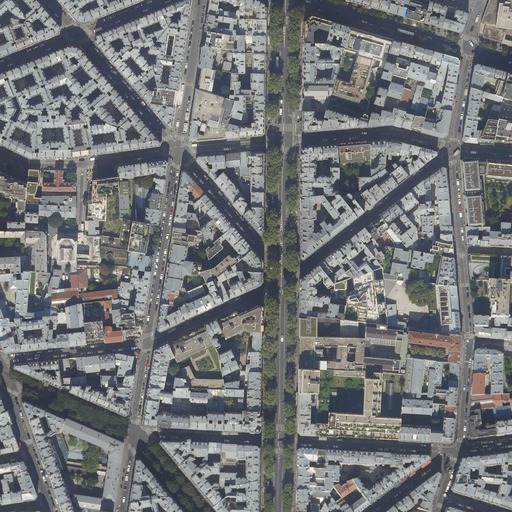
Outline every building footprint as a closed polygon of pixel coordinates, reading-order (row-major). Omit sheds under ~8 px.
[(4,0),(0,4),(0,15),(1,16),(9,9),(11,12),(18,5),(13,0),(23,0),(24,0),(4,0)] [(24,0),(31,9),(26,14),(18,5),(11,12),(13,15),(12,16),(11,18),(19,20),(22,18),(25,19),(25,18),(27,20),(43,6),(38,0),(24,0)] [(57,0),(63,6),(68,12),(82,0),(57,0)] [(80,9),(86,4),(85,0),(82,0),(68,12),(76,21),(79,22),(85,24),(87,23),(93,20),(89,10),(83,13),(80,9)] [(85,0),(86,4),(95,0),(96,0),(99,6),(89,10),(93,20),(100,17),(108,14),(102,0),(85,0)] [(102,0),(108,14),(116,11),(125,8),(121,0),(102,0)] [(173,4),(176,12),(178,11),(178,12),(179,12),(180,12),(181,12),(181,16),(178,15),(175,18),(180,19),(179,19),(178,19),(178,20),(177,20),(177,21),(178,21),(177,23),(172,22),(168,27),(187,30),(188,25),(190,10),(192,0),(191,0),(183,0),(180,1),(173,4)] [(209,0),(208,9),(207,15),(228,18),(230,0),(209,0)] [(244,15),(245,0),(230,0),(228,18),(237,19),(239,19),(239,15),(244,15)] [(257,0),(255,0),(245,0),(244,15),(243,19),(248,19),(250,10),(253,11),(255,14),(255,20),(266,20),(266,12),(267,7),(263,2),(257,0)] [(390,3),(391,0),(371,0),(369,7),(378,9),(387,12),(390,3)] [(391,0),(396,1),(396,2),(395,2),(395,4),(390,3),(387,12),(391,13),(399,15),(405,17),(408,8),(403,7),(404,5),(404,4),(403,3),(409,5),(410,0),(391,0)] [(425,0),(410,0),(409,5),(416,7),(415,8),(414,9),(414,10),(408,8),(405,17),(414,20),(423,22),(429,1),(425,0)] [(504,44),(505,39),(507,27),(499,26),(501,5),(505,6),(506,3),(511,4),(511,1),(506,1),(506,0),(489,0),(488,4),(481,23),(486,24),(485,29),(482,38),(493,41),(504,44)] [(499,26),(507,27),(511,27),(511,0),(506,0),(506,1),(511,1),(511,4),(506,3),(505,6),(501,5),(499,26)] [(444,16),(445,15),(447,6),(438,4),(429,1),(423,22),(432,25),(441,27),(444,16)] [(167,7),(160,9),(168,27),(172,22),(170,17),(171,16),(171,18),(173,17),(172,16),(173,16),(173,15),(173,14),(174,15),(177,14),(176,12),(173,4),(167,7)] [(48,11),(43,6),(27,20),(25,22),(32,23),(37,18),(38,19),(39,19),(43,24),(52,16),(48,11)] [(452,8),(447,6),(445,15),(452,17),(452,20),(449,19),(449,18),(444,16),(441,27),(450,30),(459,33),(462,31),(463,29),(465,25),(456,22),(453,21),(453,19),(456,9),(452,8)] [(134,20),(138,30),(141,37),(144,46),(145,47),(149,45),(150,49),(153,45),(154,44),(152,37),(156,36),(158,39),(168,27),(160,9),(153,12),(140,18),(134,20)] [(456,9),(453,19),(455,19),(455,17),(456,18),(456,19),(457,19),(456,22),(465,25),(466,20),(468,15),(466,12),(460,10),(456,9)] [(237,19),(228,18),(207,15),(206,23),(205,31),(207,32),(235,36),(237,19)] [(52,16),(43,24),(46,27),(42,28),(44,33),(43,34),(45,40),(52,37),(59,34),(61,26),(57,22),(52,16)] [(326,43),(332,22),(320,18),(312,16),(304,22),(304,31),(303,43),(326,43)] [(16,41),(17,43),(15,44),(17,51),(26,47),(34,44),(31,37),(30,35),(25,23),(22,24),(20,23),(19,20),(11,18),(10,21),(11,23),(7,25),(14,41),(16,41)] [(243,19),(239,19),(239,36),(266,36),(266,29),(266,22),(266,20),(255,20),(252,19),(252,32),(247,31),(248,19),(243,19)] [(128,22),(122,25),(130,44),(131,47),(134,48),(140,49),(141,47),(144,46),(141,37),(135,39),(132,32),(138,30),(134,20),(128,22)] [(25,22),(25,23),(30,35),(32,34),(33,37),(31,37),(34,44),(40,42),(45,40),(43,34),(44,33),(42,28),(36,31),(36,30),(35,30),(34,30),(32,23),(25,22)] [(344,49),(350,27),(340,24),(332,22),(326,43),(344,49)] [(0,23),(0,34),(4,32),(8,42),(0,45),(0,54),(1,57),(9,54),(17,51),(15,44),(14,41),(7,25),(2,27),(0,23)] [(130,44),(122,25),(116,27),(106,31),(97,35),(95,43),(100,48),(107,57),(113,63),(128,50),(131,47),(130,44)] [(153,45),(150,49),(148,51),(149,54),(156,55),(156,59),(182,63),(183,57),(186,41),(187,30),(168,27),(158,39),(156,41),(162,42),(162,44),(161,44),(160,46),(153,45)] [(360,30),(350,27),(344,49),(343,51),(357,55),(349,83),(364,87),(372,60),(380,62),(379,67),(384,69),(386,61),(389,53),(393,39),(388,38),(374,34),(360,30)] [(235,40),(235,36),(207,32),(206,39),(205,46),(221,48),(220,51),(228,52),(233,53),(234,49),(235,40)] [(239,36),(235,36),(235,40),(237,40),(237,44),(236,44),(236,46),(237,46),(237,49),(234,49),(233,53),(245,54),(245,43),(252,43),(252,52),(250,52),(250,51),(247,51),(247,54),(266,54),(266,46),(266,36),(239,36)] [(397,41),(393,39),(389,53),(393,54),(392,58),(395,59),(393,63),(386,61),(384,69),(381,79),(390,81),(392,75),(396,63),(402,42),(397,41)] [(408,44),(402,42),(396,63),(398,64),(407,67),(409,67),(411,60),(415,46),(408,44)] [(344,49),(326,43),(303,43),(303,53),(303,63),(335,63),(335,60),(337,60),(338,60),(339,59),(339,51),(343,51),(344,49)] [(79,48),(70,45),(69,46),(62,49),(70,68),(66,84),(69,88),(78,81),(72,74),(81,66),(87,73),(95,66),(90,60),(81,49),(79,48)] [(220,51),(221,48),(205,46),(202,46),(200,60),(199,68),(202,68),(211,70),(213,60),(215,60),(217,59),(217,57),(216,55),(216,53),(217,51),(220,51)] [(424,48),(415,46),(411,60),(429,65),(433,51),(424,48)] [(139,52),(140,49),(134,48),(130,52),(128,50),(113,63),(117,68),(127,80),(133,86),(153,69),(152,64),(150,65),(148,63),(148,62),(139,52)] [(55,52),(48,55),(52,65),(62,62),(65,71),(64,73),(56,76),(60,86),(66,84),(70,68),(62,49),(55,52)] [(422,89),(433,92),(443,54),(437,52),(433,51),(429,65),(429,67),(432,68),(433,64),(438,65),(437,67),(437,69),(434,68),(434,69),(437,70),(436,74),(428,72),(425,82),(423,87),(422,89)] [(233,58),(233,53),(228,52),(227,59),(226,61),(224,61),(222,71),(232,73),(232,69),(233,58)] [(232,73),(238,73),(240,73),(249,74),(251,74),(265,74),(266,64),(266,54),(247,54),(245,54),(233,53),(233,58),(235,58),(235,62),(234,62),(234,65),(235,65),(235,69),(232,69),(232,73)] [(460,61),(458,58),(450,56),(443,54),(433,92),(428,106),(434,107),(437,108),(452,110),(454,96),(457,76),(460,61)] [(40,57),(33,60),(53,110),(54,110),(56,110),(56,108),(60,107),(62,100),(63,93),(54,97),(51,90),(60,86),(56,76),(47,80),(43,69),(52,65),(48,55),(40,57)] [(169,89),(175,90),(178,91),(179,86),(181,73),(182,63),(156,59),(155,63),(151,63),(152,64),(153,69),(155,75),(158,88),(165,89),(165,86),(169,87),(169,89)] [(26,63),(19,66),(23,77),(33,73),(37,84),(27,88),(31,98),(41,94),(44,101),(34,105),(36,109),(42,110),(43,110),(43,108),(46,107),(47,110),(48,110),(53,110),(33,60),(26,63)] [(428,72),(429,67),(429,65),(411,60),(409,67),(407,77),(425,82),(428,72)] [(335,63),(303,63),(303,75),(303,82),(305,82),(334,83),(340,63),(335,63)] [(397,67),(398,64),(396,63),(392,75),(406,79),(407,77),(409,67),(407,67),(406,70),(397,67)] [(474,66),(473,72),(489,77),(491,68),(484,66),(477,64),(474,66)] [(12,69),(4,72),(14,96),(16,96),(21,109),(36,109),(34,105),(31,106),(28,99),(31,98),(27,88),(18,91),(14,81),(23,77),(19,66),(12,69)] [(95,66),(87,73),(91,78),(83,86),(78,81),(69,88),(74,94),(68,99),(63,93),(62,100),(67,107),(79,96),(78,94),(80,92),(82,94),(103,75),(99,70),(95,66)] [(216,71),(211,70),(202,68),(200,78),(198,89),(212,94),(216,71)] [(499,70),(491,68),(489,77),(493,78),(494,76),(496,77),(496,78),(497,78),(498,78),(499,78),(499,77),(502,78),(501,81),(506,82),(508,72),(499,70)] [(145,83),(155,75),(153,69),(133,86),(139,94),(148,104),(149,103),(150,100),(152,93),(145,83)] [(0,73),(0,86),(4,85),(8,95),(0,98),(0,103),(1,105),(4,104),(6,108),(16,109),(12,97),(14,97),(14,96),(4,72),(0,73)] [(489,77),(473,72),(472,79),(471,87),(480,90),(483,80),(498,85),(495,95),(502,97),(506,82),(501,81),(493,78),(489,77)] [(511,73),(508,72),(506,82),(502,97),(501,104),(502,104),(511,105),(511,73)] [(238,81),(238,73),(232,73),(230,89),(234,89),(234,95),(251,96),(251,92),(255,92),(255,96),(265,96),(265,80),(265,74),(251,74),(250,89),(240,89),(240,81),(238,81)] [(90,107),(93,105),(94,107),(115,89),(109,82),(103,75),(82,94),(84,95),(81,98),(79,96),(67,107),(66,108),(71,110),(78,104),(83,110),(79,113),(85,115),(92,109),(90,107)] [(334,83),(305,82),(305,85),(305,87),(304,87),(304,94),(304,95),(305,96),(305,98),(303,98),(302,105),(302,111),(315,111),(315,110),(310,109),(310,99),(322,99),(322,112),(326,112),(327,109),(328,103),(329,99),(334,83)] [(390,82),(389,87),(386,95),(400,99),(403,88),(404,86),(390,82)] [(422,89),(423,87),(417,85),(411,109),(414,110),(413,113),(415,114),(422,91),(422,89)] [(176,101),(178,91),(175,90),(175,93),(156,90),(157,88),(155,87),(153,100),(150,100),(149,103),(148,104),(159,117),(169,128),(172,127),(174,118),(176,101)] [(382,110),(386,95),(389,87),(387,87),(386,89),(379,87),(374,104),(381,106),(380,111),(377,110),(376,113),(372,112),(367,127),(372,127),(377,126),(382,110)] [(480,90),(471,87),(470,93),(469,100),(484,102),(487,103),(487,101),(480,99),(481,95),(500,101),(498,105),(499,105),(501,106),(502,104),(501,104),(502,97),(495,95),(480,90)] [(403,88),(400,99),(399,105),(398,106),(397,109),(393,125),(401,127),(411,130),(415,116),(406,113),(406,112),(405,111),(411,90),(403,88)] [(120,95),(115,89),(94,107),(96,109),(93,111),(91,109),(85,115),(90,117),(96,112),(102,119),(104,120),(110,114),(103,106),(110,100),(118,108),(126,101),(120,95)] [(212,94),(198,89),(196,89),(193,107),(191,120),(200,122),(201,123),(200,126),(199,132),(196,141),(209,140),(223,139),(235,101),(229,99),(212,94)] [(428,107),(428,106),(433,92),(422,89),(422,91),(415,114),(415,116),(411,130),(416,131),(420,132),(425,117),(420,115),(423,107),(428,108),(428,107)] [(251,101),(251,96),(234,95),(230,95),(229,99),(235,101),(223,139),(232,138),(239,138),(238,132),(240,126),(233,124),(233,122),(232,120),(233,118),(241,120),(243,112),(248,112),(249,112),(249,108),(246,108),(246,101),(251,101)] [(255,96),(251,96),(251,101),(253,101),(253,104),(252,104),(252,108),(249,108),(249,112),(253,112),(265,112),(265,104),(265,96),(255,96)] [(484,102),(469,100),(467,107),(466,115),(481,117),(482,113),(477,112),(478,107),(483,108),(483,106),(484,102)] [(126,101),(118,108),(125,116),(118,123),(110,114),(104,120),(107,121),(106,123),(119,128),(136,113),(130,107),(126,101)] [(498,109),(499,105),(498,105),(495,105),(495,108),(492,108),(492,104),(487,103),(486,107),(483,106),(483,108),(482,113),(481,117),(481,119),(482,119),(482,118),(484,118),(484,119),(483,119),(483,120),(484,120),(483,121),(480,120),(480,121),(479,131),(476,143),(485,144),(493,144),(494,139),(498,125),(497,125),(501,109),(498,109)] [(511,105),(502,104),(501,106),(501,109),(497,125),(498,125),(494,139),(503,141),(511,142),(511,105)] [(315,111),(302,111),(302,119),(302,129),(305,132),(312,131),(328,130),(343,129),(357,128),(362,113),(359,113),(336,106),(335,109),(336,111),(341,112),(341,113),(327,109),(326,112),(322,112),(320,112),(320,116),(316,116),(316,117),(315,117),(314,117),(314,115),(317,115),(317,112),(315,111)] [(362,113),(357,128),(362,127),(367,127),(372,112),(373,108),(366,107),(365,109),(361,108),(359,113),(362,113)] [(16,109),(6,108),(4,113),(0,111),(0,118),(7,122),(2,132),(0,131),(0,143),(1,145),(13,121),(11,120),(16,109)] [(79,113),(80,118),(72,119),(71,110),(66,108),(67,114),(72,158),(82,156),(90,155),(86,128),(84,128),(84,125),(86,124),(85,115),(79,113)] [(385,111),(382,110),(377,126),(385,125),(393,125),(397,109),(394,108),(392,113),(387,112),(388,109),(385,109),(385,111)] [(452,110),(437,108),(436,117),(434,120),(425,117),(420,132),(428,134),(436,136),(448,139),(450,138),(451,130),(453,118),(454,110),(452,110)] [(34,114),(36,109),(21,109),(15,122),(13,121),(1,145),(8,148),(15,151),(20,141),(11,137),(16,127),(25,131),(30,121),(27,119),(30,113),(34,115),(34,114)] [(42,115),(42,110),(36,109),(34,114),(34,115),(38,115),(39,121),(36,121),(37,159),(46,158),(55,158),(54,141),(46,141),(45,143),(43,143),(42,128),(54,128),(54,119),(51,119),(51,115),(54,115),(54,110),(53,110),(48,110),(48,114),(42,115)] [(59,110),(56,110),(54,110),(54,115),(56,115),(56,119),(54,119),(54,128),(63,128),(65,141),(54,141),(55,158),(63,158),(72,158),(67,114),(60,114),(59,110)] [(265,124),(265,112),(253,112),(253,113),(254,113),(253,119),(252,119),(252,122),(251,123),(250,124),(251,124),(251,125),(250,125),(241,126),(242,123),(247,123),(248,112),(243,112),(241,120),(240,126),(238,132),(239,138),(252,137),(262,136),(265,133),(265,124)] [(136,113),(119,128),(126,131),(132,125),(140,135),(139,136),(139,137),(139,138),(137,138),(138,149),(146,147),(160,146),(161,142),(153,133),(141,119),(136,113)] [(90,117),(85,115),(86,124),(88,124),(89,128),(86,128),(90,155),(98,154),(106,153),(105,142),(93,144),(92,135),(104,133),(102,124),(100,123),(91,125),(90,117)] [(481,117),(466,115),(464,126),(462,139),(464,142),(470,142),(476,143),(479,131),(475,130),(477,121),(480,121),(480,120),(481,119),(481,117)] [(200,122),(191,120),(190,129),(188,139),(191,142),(193,142),(196,141),(199,132),(197,132),(198,125),(200,126),(201,123),(200,122)] [(36,121),(30,121),(25,131),(31,134),(31,147),(20,141),(15,151),(24,155),(30,159),(37,159),(36,121)] [(105,125),(102,124),(104,133),(114,132),(115,141),(105,142),(106,153),(114,152),(130,150),(138,149),(137,138),(127,139),(126,131),(119,128),(106,123),(105,125)] [(378,141),(370,142),(371,156),(371,163),(374,163),(374,158),(375,158),(377,156),(376,155),(380,152),(380,153),(381,153),(379,156),(379,165),(378,165),(378,167),(375,169),(371,170),(371,178),(371,177),(385,169),(385,158),(386,153),(387,140),(378,141)] [(387,140),(386,153),(390,153),(394,153),(394,155),(398,155),(401,142),(394,140),(391,140),(387,140)] [(348,143),(337,144),(338,163),(363,161),(363,156),(371,156),(370,142),(362,142),(348,143)] [(406,144),(401,142),(398,155),(401,155),(401,157),(398,156),(397,158),(396,161),(397,161),(404,160),(405,157),(408,157),(411,145),(406,144)] [(328,145),(321,146),(322,160),(322,163),(322,168),(325,168),(328,168),(328,164),(325,165),(324,160),(327,159),(327,158),(332,157),(333,160),(332,160),(331,161),(332,168),(339,168),(338,163),(337,144),(328,145)] [(429,150),(418,147),(411,145),(408,157),(408,159),(407,159),(416,171),(421,166),(430,159),(437,154),(437,152),(429,150)] [(318,160),(322,160),(321,146),(304,147),(302,150),(302,155),(302,167),(315,168),(316,167),(316,166),(317,165),(316,164),(316,163),(316,162),(315,161),(314,160),(313,161),(313,160),(315,158),(315,159),(316,160),(317,160),(318,160)] [(264,165),(264,153),(262,151),(250,152),(239,153),(241,174),(264,174),(264,165)] [(231,153),(224,154),(225,168),(225,170),(222,173),(214,180),(219,186),(224,192),(233,184),(225,175),(227,173),(236,181),(238,180),(241,177),(241,174),(239,153),(231,153)] [(213,155),(208,155),(209,164),(212,163),(212,168),(209,168),(209,174),(210,176),(214,180),(222,173),(219,168),(225,168),(224,154),(219,154),(213,155)] [(209,165),(209,164),(208,155),(203,156),(198,156),(196,160),(201,165),(209,174),(209,168),(209,167),(209,165)] [(473,184),(473,157),(466,157),(462,156),(460,158),(461,169),(462,184),(473,184)] [(486,176),(486,159),(479,158),(473,157),(473,184),(479,184),(478,174),(484,174),(484,176),(486,176)] [(397,158),(385,158),(385,169),(393,163),(396,161),(397,158)] [(413,173),(416,171),(407,159),(404,160),(397,161),(409,176),(413,173)] [(498,177),(497,160),(491,159),(486,159),(486,176),(498,177)] [(148,162),(149,174),(155,173),(154,178),(166,180),(167,171),(168,163),(166,160),(156,161),(148,162)] [(511,161),(508,161),(497,160),(498,177),(511,178),(511,161)] [(409,176),(397,161),(396,161),(393,163),(395,166),(397,167),(398,166),(399,168),(390,175),(398,185),(406,178),(409,176)] [(140,163),(134,164),(134,176),(142,175),(142,177),(143,176),(143,175),(145,175),(145,178),(149,177),(149,180),(151,179),(152,178),(150,177),(149,174),(148,162),(140,163)] [(122,178),(134,176),(134,164),(125,166),(118,167),(118,177),(119,191),(121,218),(123,219),(129,220),(130,217),(132,216),(137,217),(136,212),(136,210),(136,209),(129,209),(129,195),(130,195),(130,187),(128,187),(128,181),(126,182),(126,180),(123,180),(122,178)] [(431,175),(423,181),(424,189),(430,189),(430,183),(435,179),(436,188),(448,187),(447,179),(446,168),(443,166),(431,175)] [(315,168),(302,167),(301,173),(301,182),(333,183),(337,183),(338,183),(339,168),(332,168),(330,168),(330,171),(331,172),(331,174),(328,176),(326,176),(324,174),(320,175),(318,176),(317,176),(316,176),(315,177),(314,176),(314,174),(315,174),(315,168)] [(388,173),(385,169),(371,177),(375,182),(376,184),(385,195),(391,190),(398,185),(390,175),(378,184),(376,182),(388,173)] [(39,204),(40,204),(41,198),(34,198),(34,192),(38,183),(38,170),(34,170),(29,170),(28,185),(26,204),(39,204)] [(181,179),(179,187),(189,188),(196,182),(192,178),(186,170),(182,171),(181,179)] [(0,189),(5,191),(5,195),(19,197),(19,199),(18,199),(17,222),(25,221),(26,212),(26,209),(26,204),(28,185),(27,184),(21,184),(21,181),(14,181),(15,178),(10,178),(7,178),(8,175),(1,175),(2,172),(0,171),(0,189)] [(42,190),(76,191),(76,187),(76,183),(68,183),(64,180),(64,179),(63,179),(63,180),(63,171),(61,171),(55,171),(54,184),(43,184),(42,190)] [(264,184),(264,174),(241,174),(241,177),(243,183),(246,183),(246,178),(251,178),(251,188),(249,188),(249,184),(244,184),(246,192),(249,192),(251,192),(264,192),(264,184)] [(119,191),(118,177),(109,178),(97,180),(93,180),(93,184),(89,184),(89,196),(92,196),(92,200),(89,199),(88,215),(94,215),(94,220),(99,220),(106,220),(106,193),(119,191)] [(243,183),(241,177),(238,180),(244,194),(246,192),(244,184),(243,183)] [(371,177),(371,178),(359,177),(359,182),(362,181),(363,182),(359,185),(359,193),(371,206),(378,201),(385,195),(376,184),(371,188),(370,187),(369,188),(370,188),(368,190),(367,189),(362,192),(361,189),(375,182),(371,177)] [(154,178),(152,178),(151,179),(151,180),(155,181),(156,183),(157,183),(156,188),(157,188),(156,190),(155,190),(150,189),(149,192),(163,195),(164,187),(166,180),(154,178)] [(425,198),(424,189),(423,181),(415,187),(410,191),(417,199),(422,195),(423,199),(425,198)] [(196,182),(189,188),(190,191),(191,191),(193,193),(193,194),(196,198),(195,198),(194,198),(192,200),(192,201),(193,204),(205,193),(201,188),(196,182)] [(333,183),(301,182),(301,189),(301,197),(318,196),(318,192),(315,192),(314,192),(314,189),(312,189),(312,188),(313,187),(317,187),(321,187),(323,187),(323,195),(335,195),(338,194),(338,190),(334,190),(333,189),(333,188),(333,187),(333,183)] [(150,189),(150,186),(151,183),(135,184),(136,209),(136,210),(146,207),(161,210),(162,203),(163,195),(149,192),(150,189)] [(233,184),(224,192),(228,197),(233,203),(243,195),(233,184)] [(479,193),(479,189),(480,189),(479,184),(473,184),(462,184),(463,193),(464,204),(481,205),(480,193),(479,193)] [(189,188),(179,187),(178,195),(177,202),(193,204),(192,201),(188,200),(188,199),(189,196),(189,195),(188,194),(187,194),(187,192),(188,191),(190,191),(189,188)] [(448,194),(448,187),(436,188),(434,188),(435,194),(436,194),(437,195),(431,195),(430,189),(424,189),(425,198),(426,201),(431,201),(438,201),(449,200),(448,194)] [(418,201),(417,199),(410,191),(402,197),(395,203),(404,213),(418,201)] [(264,200),(264,192),(251,192),(251,200),(247,204),(245,201),(250,196),(249,195),(249,192),(246,192),(244,194),(243,195),(233,203),(238,209),(243,214),(252,207),(264,207),(264,200)] [(205,193),(193,204),(194,209),(195,211),(196,210),(196,209),(201,205),(201,206),(202,207),(203,207),(201,209),(205,213),(215,205),(210,199),(205,193)] [(357,203),(355,201),(350,193),(347,194),(342,198),(357,217),(361,214),(364,212),(357,203)] [(359,193),(350,193),(355,201),(360,197),(362,199),(357,203),(364,212),(368,209),(371,206),(359,193)] [(338,194),(335,195),(335,198),(329,203),(333,209),(347,225),(352,221),(357,217),(342,198),(339,194),(338,194)] [(41,195),(41,198),(40,204),(44,205),(46,205),(52,205),(58,205),(60,205),(65,206),(68,206),(70,206),(76,206),(76,203),(76,196),(41,195)] [(318,196),(301,197),(301,214),(301,219),(314,219),(316,219),(317,208),(313,208),(313,206),(315,203),(320,202),(321,204),(322,204),(329,212),(333,209),(329,203),(323,195),(318,196)] [(449,207),(449,200),(438,201),(438,206),(434,206),(434,210),(438,210),(439,213),(434,213),(434,215),(438,215),(450,214),(449,207)] [(431,204),(431,201),(426,201),(425,201),(425,203),(419,204),(419,207),(420,217),(423,216),(430,216),(430,211),(434,211),(434,210),(434,206),(434,204),(431,204)] [(193,204),(177,202),(176,210),(175,216),(187,218),(188,218),(197,219),(196,214),(186,212),(187,208),(194,209),(193,204)] [(404,213),(395,203),(387,209),(380,215),(381,216),(406,247),(417,239),(417,238),(416,229),(413,225),(407,217),(404,213)] [(44,207),(44,205),(40,204),(39,204),(39,210),(39,212),(39,215),(52,216),(52,205),(46,205),(46,206),(47,206),(47,207),(44,207)] [(482,218),(481,205),(464,204),(464,211),(465,217),(482,218)] [(57,209),(58,205),(52,205),(52,216),(65,217),(65,206),(60,205),(60,207),(59,208),(59,209),(58,209),(57,209)] [(223,214),(219,209),(215,205),(205,213),(197,219),(201,231),(201,234),(223,214)] [(67,209),(68,206),(65,206),(65,217),(76,218),(76,206),(70,206),(70,207),(69,207),(69,208),(68,208),(68,209),(67,209)] [(160,218),(161,210),(146,207),(144,222),(150,223),(158,225),(160,218)] [(263,221),(264,207),(252,207),(243,214),(249,222),(260,233),(263,232),(263,221)] [(420,221),(420,217),(419,207),(407,217),(413,225),(420,221)] [(333,209),(329,212),(325,221),(320,224),(323,228),(331,238),(339,231),(347,225),(333,209)] [(39,212),(26,212),(25,221),(25,222),(26,222),(38,223),(39,215),(39,212)] [(228,220),(223,214),(201,234),(206,249),(222,235),(221,234),(220,235),(214,228),(216,226),(224,234),(233,226),(228,220)] [(451,223),(450,214),(438,215),(439,219),(436,219),(437,223),(439,223),(439,226),(440,226),(441,233),(453,234),(452,226),(451,226),(451,223)] [(88,215),(86,215),(85,235),(100,236),(100,230),(99,220),(94,220),(94,215),(88,215)] [(434,215),(430,216),(423,216),(422,232),(426,233),(427,233),(433,233),(434,215)] [(187,218),(175,216),(174,221),(173,226),(201,231),(197,219),(188,218),(188,220),(192,221),(191,225),(188,223),(188,226),(186,225),(187,218)] [(366,228),(365,228),(371,236),(373,238),(375,240),(380,236),(382,235),(381,235),(385,231),(390,238),(394,243),(395,243),(394,247),(396,247),(407,249),(406,247),(381,216),(374,221),(367,227),(366,228)] [(483,225),(482,218),(465,217),(465,222),(466,226),(482,227),(482,226),(483,225)] [(127,250),(132,220),(129,220),(123,219),(120,238),(103,235),(102,230),(100,230),(100,236),(100,246),(127,250)] [(314,219),(301,219),(301,235),(300,258),(303,260),(317,249),(331,238),(323,228),(316,233),(315,233),(315,232),(314,232),(313,232),(314,219)] [(146,246),(150,223),(144,222),(132,220),(127,250),(145,253),(146,246)] [(499,231),(498,246),(511,247),(511,232),(510,232),(510,222),(501,222),(501,231),(499,231)] [(201,231),(173,226),(172,233),(171,239),(171,244),(193,247),(194,243),(192,243),(193,240),(184,238),(185,234),(192,235),(194,234),(196,234),(194,248),(206,249),(201,234),(201,231)] [(222,235),(206,249),(210,265),(212,276),(216,275),(217,277),(224,272),(235,264),(253,249),(253,248),(247,242),(242,236),(233,226),(224,234),(222,235)] [(482,227),(466,226),(466,231),(466,235),(477,235),(482,236),(489,236),(489,231),(489,227),(482,227)] [(360,231),(355,234),(363,243),(365,241),(367,242),(370,240),(369,238),(371,236),(365,228),(364,227),(360,231)] [(0,237),(15,237),(21,237),(21,243),(23,243),(23,244),(25,244),(26,243),(26,247),(26,257),(21,257),(20,254),(19,253),(17,254),(16,252),(7,252),(8,252),(8,254),(8,258),(6,258),(0,258),(0,275),(6,275),(5,269),(10,269),(11,274),(17,274),(21,274),(24,273),(24,272),(34,272),(38,273),(39,273),(46,273),(45,262),(45,261),(45,253),(45,249),(45,236),(42,233),(33,233),(26,232),(25,232),(25,231),(16,231),(8,232),(3,232),(3,231),(2,231),(2,232),(0,231),(0,237)] [(489,236),(488,246),(498,246),(499,231),(489,231),(489,236)] [(441,233),(433,233),(427,233),(427,239),(433,240),(453,244),(454,244),(453,239),(453,234),(441,233)] [(101,262),(100,246),(100,236),(85,235),(83,236),(65,234),(60,234),(56,238),(57,262),(77,261),(101,262)] [(364,251),(368,256),(366,256),(363,259),(364,261),(372,270),(382,267),(369,252),(364,245),(363,243),(355,234),(351,238),(348,240),(358,253),(365,247),(364,251)] [(477,239),(477,235),(466,235),(467,239),(467,245),(476,245),(488,246),(489,236),(482,236),(482,239),(477,239)] [(378,245),(375,240),(373,238),(371,239),(373,242),(368,246),(366,243),(364,245),(369,252),(378,245)] [(343,244),(338,248),(343,255),(346,253),(347,255),(345,257),(359,275),(365,272),(364,271),(363,272),(361,269),(362,269),(363,268),(367,272),(372,270),(364,261),(358,265),(353,259),(351,259),(358,253),(348,240),(343,244)] [(441,256),(454,258),(453,252),(453,248),(453,244),(433,240),(432,245),(430,244),(430,248),(429,248),(428,253),(434,254),(441,256)] [(193,247),(171,244),(169,251),(168,258),(210,265),(206,249),(194,248),(193,247)] [(382,267),(382,268),(385,268),(386,260),(385,260),(386,256),(382,251),(379,244),(378,245),(369,252),(382,267)] [(154,254),(145,253),(127,250),(100,246),(101,262),(77,261),(77,266),(87,266),(123,267),(133,269),(151,272),(152,267),(153,261),(154,254)] [(415,282),(429,283),(431,272),(407,268),(411,250),(396,247),(391,274),(383,272),(383,279),(408,281),(409,276),(416,277),(415,282)] [(334,251),(331,254),(342,268),(344,267),(341,263),(342,262),(344,263),(345,263),(346,263),(347,262),(350,265),(349,266),(350,267),(351,267),(346,272),(350,278),(353,277),(359,275),(345,257),(343,259),(341,257),(343,255),(338,248),(334,251)] [(253,249),(235,264),(238,271),(242,271),(248,271),(263,272),(263,265),(263,262),(262,260),(262,259),(261,259),(256,253),(253,249)] [(428,253),(423,252),(422,256),(422,255),(421,255),(421,254),(420,254),(420,252),(413,250),(410,267),(423,269),(425,261),(432,263),(434,254),(428,253)] [(327,257),(323,260),(332,271),(333,269),(331,266),(333,265),(334,266),(335,266),(337,264),(341,269),(334,274),(339,280),(340,281),(343,280),(342,279),(345,276),(347,279),(350,278),(346,272),(342,268),(331,254),(327,257)] [(510,283),(511,257),(468,255),(469,266),(485,266),(492,267),(491,282),(510,283)] [(455,272),(454,258),(441,256),(436,284),(443,285),(446,285),(456,286),(455,272)] [(210,265),(168,258),(168,262),(166,271),(165,282),(164,288),(178,291),(187,292),(188,292),(202,285),(206,283),(212,280),(212,276),(210,265)] [(320,262),(318,264),(327,275),(332,271),(323,260),(320,262)] [(77,266),(77,261),(57,262),(57,264),(61,266),(68,267),(72,265),(73,275),(71,275),(72,288),(61,290),(61,285),(59,286),(60,270),(54,269),(53,273),(54,273),(53,282),(53,283),(50,307),(59,310),(62,309),(64,308),(65,308),(79,304),(77,266)] [(235,264),(224,272),(227,279),(228,281),(230,286),(232,289),(235,297),(240,294),(246,292),(236,271),(238,271),(235,264)] [(312,269),(301,277),(300,281),(300,284),(300,292),(330,297),(330,296),(330,289),(334,289),(334,283),(328,276),(327,275),(318,264),(312,269)] [(77,266),(79,304),(81,304),(82,304),(101,302),(104,341),(105,343),(114,342),(123,341),(120,308),(119,300),(146,304),(148,294),(150,282),(151,272),(133,269),(131,283),(122,282),(121,288),(119,288),(119,290),(116,290),(100,292),(95,292),(87,293),(87,288),(88,288),(87,269),(87,266),(77,266)] [(358,315),(357,321),(358,322),(366,323),(380,324),(378,314),(383,313),(386,313),(386,310),(386,305),(385,302),(383,302),(377,302),(376,294),(381,293),(384,292),(383,279),(374,280),(372,270),(367,272),(365,272),(359,275),(353,277),(355,291),(347,293),(345,306),(357,307),(358,315)] [(242,271),(238,271),(236,271),(246,292),(256,287),(260,285),(262,282),(262,277),(263,272),(248,271),(248,278),(247,279),(247,277),(245,278),(242,271)] [(17,280),(17,274),(11,274),(6,275),(0,275),(0,319),(9,319),(15,319),(22,318),(31,318),(33,318),(43,317),(50,317),(58,316),(58,314),(59,310),(50,307),(53,283),(53,282),(54,273),(53,273),(46,273),(39,273),(38,273),(34,272),(24,272),(24,273),(21,274),(22,280),(17,280)] [(224,272),(217,277),(219,280),(217,281),(216,280),(215,278),(212,280),(217,290),(219,294),(223,302),(228,300),(235,297),(232,289),(226,292),(221,282),(227,279),(224,272)] [(329,275),(328,276),(334,283),(336,283),(336,282),(339,280),(334,274),(334,273),(330,276),(329,275)] [(330,296),(330,297),(337,299),(338,289),(345,289),(346,279),(343,280),(340,281),(336,283),(334,283),(334,289),(330,289),(330,296)] [(212,280),(206,283),(209,290),(208,294),(208,298),(212,307),(217,305),(223,302),(219,294),(216,295),(216,294),(215,292),(215,291),(214,291),(217,290),(212,280)] [(511,282),(510,283),(491,282),(488,282),(489,295),(489,299),(489,300),(491,317),(491,318),(494,318),(511,318),(511,282)] [(443,288),(443,285),(436,284),(432,284),(432,289),(442,291),(447,291),(449,316),(446,316),(446,324),(449,324),(449,326),(447,326),(448,333),(460,335),(459,323),(458,309),(457,295),(457,290),(456,286),(446,285),(446,288),(446,287),(445,287),(444,287),(443,287),(443,288)] [(202,285),(188,292),(190,298),(203,292),(204,294),(205,294),(205,295),(192,302),(198,314),(205,311),(212,307),(208,298),(202,285)] [(178,291),(164,288),(163,296),(161,303),(176,305),(178,306),(181,301),(185,296),(181,295),(182,295),(181,294),(178,293),(178,291)] [(188,292),(187,292),(185,296),(181,301),(182,302),(190,298),(188,292)] [(330,297),(300,292),(300,296),(300,298),(330,303),(330,298),(330,297)] [(344,320),(345,313),(338,312),(339,305),(330,303),(300,298),(299,306),(299,314),(301,314),(317,316),(341,319),(344,320)] [(146,307),(146,304),(119,300),(120,308),(128,309),(129,304),(132,305),(133,304),(134,304),(135,303),(134,308),(134,307),(131,306),(130,307),(129,308),(128,309),(145,311),(146,307)] [(101,302),(82,304),(85,328),(85,333),(86,343),(94,342),(104,341),(101,302)] [(179,308),(179,310),(184,320),(191,317),(198,314),(192,302),(188,303),(187,303),(183,304),(183,305),(183,306),(179,308)] [(176,305),(161,303),(159,317),(157,329),(160,332),(164,330),(170,327),(167,315),(167,310),(171,310),(172,308),(176,308),(176,305)] [(81,304),(79,304),(65,308),(67,324),(68,334),(69,346),(78,345),(86,344),(86,343),(85,333),(70,334),(69,329),(85,328),(82,304),(81,304)] [(386,313),(387,325),(404,327),(410,328),(415,329),(415,328),(409,327),(407,327),(407,324),(406,323),(398,322),(399,320),(397,319),(396,304),(386,305),(386,310),(386,313)] [(229,316),(218,321),(222,332),(226,339),(246,330),(246,331),(251,331),(262,331),(262,327),(262,312),(262,309),(257,306),(256,306),(254,307),(250,305),(245,307),(232,313),(232,315),(229,316)] [(67,324),(65,308),(64,308),(64,310),(63,311),(63,310),(63,309),(62,309),(61,309),(61,310),(61,311),(61,313),(58,314),(58,316),(58,324),(67,324)] [(128,309),(120,308),(123,341),(126,340),(129,339),(129,336),(136,335),(136,327),(138,326),(137,324),(137,322),(135,322),(135,319),(139,319),(144,319),(145,311),(128,309)] [(179,310),(167,315),(170,327),(176,324),(184,320),(179,310)] [(299,327),(299,336),(317,337),(317,316),(301,314),(301,317),(299,317),(299,321),(299,327)] [(58,324),(58,316),(50,317),(50,323),(49,326),(48,339),(48,342),(47,348),(51,348),(55,348),(56,340),(52,339),(53,330),(57,331),(58,324)] [(50,323),(50,317),(43,317),(43,320),(33,321),(34,330),(43,329),(43,338),(34,338),(35,350),(41,349),(47,348),(48,342),(46,342),(46,339),(48,339),(49,326),(47,326),(47,323),(50,323)] [(474,322),(474,327),(482,327),(488,327),(488,317),(473,317),(474,322)] [(33,321),(33,318),(31,318),(31,321),(23,322),(22,318),(15,319),(17,327),(19,326),(20,329),(17,329),(17,331),(18,335),(19,339),(20,342),(22,342),(23,344),(20,345),(22,351),(27,350),(35,350),(34,338),(25,339),(24,331),(34,330),(33,321)] [(511,318),(494,318),(494,327),(505,327),(506,327),(511,327),(511,318)] [(9,320),(9,319),(0,319),(0,328),(2,328),(3,328),(2,325),(3,325),(3,324),(7,323),(8,328),(10,327),(13,327),(12,322),(11,322),(10,322),(9,321),(9,320)] [(204,325),(206,327),(214,346),(216,348),(220,347),(220,345),(216,335),(222,332),(218,321),(217,319),(211,322),(204,325)] [(344,320),(341,319),(341,337),(358,338),(358,322),(357,321),(344,320)] [(404,327),(387,325),(380,324),(366,323),(365,338),(363,364),(362,370),(382,372),(383,369),(399,370),(400,359),(368,356),(369,337),(402,341),(404,327)] [(12,332),(10,327),(8,328),(4,328),(6,331),(4,332),(2,328),(0,328),(0,341),(15,336),(16,336),(15,332),(10,334),(9,333),(12,332)] [(175,341),(169,344),(175,357),(178,363),(214,346),(206,327),(199,330),(186,336),(175,341)] [(482,327),(474,327),(475,332),(475,335),(478,338),(490,339),(491,327),(488,327),(488,330),(482,329),(482,327)] [(506,332),(506,327),(505,327),(505,331),(500,330),(500,329),(499,329),(499,330),(493,329),(493,327),(491,327),(490,339),(505,340),(506,332)] [(431,331),(415,329),(410,328),(408,341),(449,347),(448,359),(437,358),(438,356),(433,356),(433,358),(411,355),(412,345),(408,344),(407,355),(406,355),(406,357),(426,360),(443,362),(446,362),(459,364),(460,350),(460,335),(448,333),(431,331)] [(57,331),(56,340),(55,348),(62,347),(69,346),(68,334),(60,335),(59,333),(59,331),(57,331)] [(262,344),(262,331),(251,331),(248,351),(261,351),(262,344)] [(16,338),(15,336),(0,341),(0,342),(1,346),(3,351),(6,353),(16,352),(22,351),(20,345),(20,342),(19,339),(15,340),(16,338)] [(299,352),(298,368),(355,370),(355,364),(363,364),(365,338),(358,338),(341,337),(317,337),(299,336),(299,352)] [(169,360),(175,357),(169,344),(168,342),(161,345),(156,347),(154,350),(153,360),(150,374),(166,376),(169,360)] [(219,355),(223,375),(239,368),(230,349),(219,355)] [(114,354),(115,364),(117,364),(116,365),(118,366),(118,365),(119,365),(118,374),(118,376),(135,375),(136,371),(131,370),(132,361),(133,360),(137,360),(138,354),(136,351),(124,353),(114,354)] [(261,351),(248,351),(247,360),(246,371),(261,371),(261,363),(261,351)] [(116,370),(115,364),(114,354),(106,354),(99,355),(100,369),(104,368),(104,369),(106,369),(106,370),(109,369),(109,371),(116,370)] [(100,369),(99,355),(88,356),(84,357),(85,359),(86,377),(101,376),(100,369)] [(502,365),(502,356),(497,356),(474,357),(474,365),(473,376),(485,375),(485,359),(490,359),(490,366),(491,366),(490,395),(501,395),(501,385),(502,366),(502,365)] [(425,366),(426,360),(406,357),(405,370),(405,374),(402,404),(404,404),(404,406),(402,406),(401,412),(431,414),(431,408),(429,408),(429,406),(432,406),(432,403),(433,385),(434,383),(428,383),(427,400),(420,400),(423,366),(425,366)] [(511,357),(507,357),(505,370),(505,371),(505,373),(505,375),(506,378),(507,379),(508,382),(509,384),(510,386),(501,385),(501,395),(509,394),(511,394),(511,357)] [(63,359),(58,360),(62,386),(72,386),(71,378),(63,378),(62,375),(66,375),(65,367),(70,367),(69,358),(63,359)] [(71,378),(72,386),(82,386),(86,386),(87,386),(85,359),(83,359),(83,361),(79,361),(80,368),(81,368),(82,376),(71,378)] [(53,360),(49,361),(51,369),(54,368),(56,369),(56,374),(52,375),(51,374),(52,378),(53,379),(51,384),(55,386),(61,388),(62,386),(58,360),(53,360)] [(440,385),(443,362),(426,360),(425,366),(430,367),(428,383),(434,383),(433,385),(440,385)] [(44,361),(39,362),(44,376),(42,380),(46,381),(51,384),(53,379),(52,378),(51,374),(48,373),(50,369),(51,369),(49,361),(44,361)] [(42,380),(44,376),(39,362),(33,362),(28,363),(30,375),(35,377),(42,380)] [(458,375),(459,364),(446,362),(445,372),(449,372),(448,386),(449,386),(457,387),(458,375)] [(21,371),(30,375),(28,363),(23,363),(15,364),(14,368),(21,371)] [(183,374),(185,379),(186,381),(188,385),(189,388),(190,388),(208,389),(225,389),(224,383),(223,379),(221,380),(196,379),(194,378),(188,366),(181,370),(183,374)] [(362,370),(355,370),(298,368),(298,380),(298,392),(318,393),(316,415),(316,422),(316,423),(315,435),(355,437),(398,440),(400,425),(401,412),(402,406),(402,404),(405,374),(400,374),(399,373),(382,372),(362,370)] [(246,371),(240,371),(239,380),(239,383),(241,383),(241,380),(244,380),(244,377),(248,377),(248,388),(245,388),(245,387),(244,386),(239,386),(238,389),(244,389),(261,389),(261,381),(261,371),(246,371)] [(166,376),(150,374),(149,381),(148,388),(162,388),(166,388),(167,385),(164,384),(166,376)] [(134,382),(135,375),(118,376),(118,379),(124,378),(123,382),(123,383),(117,383),(117,387),(118,387),(133,387),(134,382)] [(485,375),(473,376),(472,386),(471,396),(487,395),(488,389),(484,392),(485,379),(488,379),(488,375),(485,375)] [(101,376),(102,387),(103,387),(106,387),(106,384),(108,384),(108,385),(108,386),(108,387),(109,387),(112,387),(112,384),(114,384),(114,387),(117,387),(117,383),(116,376),(101,376)] [(185,379),(179,378),(175,377),(173,388),(189,388),(188,385),(185,386),(185,384),(185,383),(184,383),(183,383),(184,382),(183,381),(186,381),(185,379)] [(239,386),(239,383),(239,380),(224,383),(225,389),(226,389),(238,389),(239,386)] [(439,404),(440,385),(433,385),(432,403),(438,404),(439,404)] [(81,387),(82,386),(72,386),(70,392),(75,394),(82,397),(85,389),(81,387)] [(87,386),(86,386),(85,389),(82,397),(89,400),(96,403),(101,391),(103,387),(102,387),(98,387),(98,389),(90,389),(91,386),(87,386)] [(457,396),(457,387),(449,386),(447,405),(456,405),(457,396)] [(114,387),(112,387),(109,387),(108,387),(106,391),(107,392),(106,394),(104,394),(105,393),(104,392),(101,391),(96,403),(102,405),(108,408),(113,397),(115,390),(113,389),(114,387)] [(132,394),(133,387),(118,387),(118,388),(119,389),(119,391),(115,390),(113,397),(117,398),(117,396),(122,396),(121,399),(125,399),(131,400),(132,394)] [(162,388),(148,388),(147,393),(146,399),(159,401),(160,398),(162,398),(162,402),(172,403),(173,392),(161,390),(162,388)] [(189,388),(173,388),(173,392),(172,403),(172,410),(171,427),(186,428),(188,428),(189,415),(175,415),(175,411),(181,412),(181,397),(190,397),(190,388),(189,388)] [(207,404),(208,389),(190,388),(190,397),(189,415),(188,428),(195,428),(206,429),(206,415),(195,415),(196,404),(207,404)] [(226,389),(225,389),(208,389),(207,404),(206,415),(206,429),(214,429),(223,430),(224,411),(225,398),(226,390),(226,389)] [(261,401),(261,389),(244,389),(244,390),(243,402),(247,402),(247,404),(243,404),(242,411),(261,411),(261,401)] [(244,390),(226,390),(225,398),(227,398),(227,396),(238,396),(237,412),(224,411),(223,430),(232,430),(241,431),(242,411),(243,404),(243,402),(244,390)] [(313,415),(315,415),(316,415),(318,393),(298,392),(298,400),(298,404),(298,414),(310,414),(310,407),(313,408),(313,415)] [(509,399),(509,394),(501,395),(490,395),(487,395),(471,396),(471,404),(470,412),(493,409),(510,406),(509,399)] [(117,400),(117,398),(113,397),(108,408),(115,411),(125,416),(128,414),(131,400),(125,399),(124,402),(117,400)] [(159,401),(146,399),(144,411),(142,423),(145,426),(149,426),(157,426),(158,414),(158,410),(159,401)] [(43,416),(45,415),(47,409),(36,404),(25,400),(22,402),(25,411),(28,420),(39,416),(40,417),(43,416)] [(455,412),(456,405),(447,405),(445,404),(444,417),(455,418),(455,412)] [(510,406),(493,409),(497,436),(505,435),(511,433),(511,421),(498,423),(498,417),(511,415),(511,414),(511,411),(510,406)] [(57,413),(47,409),(45,415),(43,416),(45,422),(48,421),(49,423),(48,423),(49,426),(50,426),(51,429),(48,431),(49,432),(49,433),(49,434),(48,435),(47,435),(51,435),(59,430),(56,427),(58,426),(62,428),(66,417),(57,413)] [(497,436),(493,409),(470,412),(469,425),(468,436),(471,439),(477,438),(488,437),(497,436)] [(159,413),(158,414),(157,426),(163,427),(171,427),(172,410),(170,410),(170,413),(167,413),(167,412),(162,411),(162,413),(159,413)] [(6,411),(0,413),(0,427),(11,424),(9,417),(6,411)] [(261,411),(242,411),(241,431),(250,431),(257,432),(260,429),(260,421),(261,411)] [(310,422),(310,414),(298,414),(298,424),(297,431),(300,434),(306,435),(315,435),(316,423),(310,422)] [(45,429),(40,417),(39,416),(28,420),(31,427),(34,434),(45,435),(47,435),(48,435),(49,434),(49,433),(49,432),(48,431),(47,428),(45,429)] [(437,424),(437,416),(431,416),(430,426),(428,441),(436,442),(443,442),(451,443),(453,440),(454,432),(455,418),(444,417),(442,431),(440,430),(440,429),(441,429),(441,428),(440,428),(440,424),(437,424)] [(124,442),(66,417),(62,428),(61,429),(111,450),(109,454),(107,472),(104,490),(103,498),(99,498),(72,494),(73,499),(75,502),(76,507),(78,511),(87,509),(95,510),(101,511),(111,511),(113,511),(116,498),(121,459),(123,450),(124,442)] [(11,424),(0,427),(0,441),(1,441),(16,436),(13,430),(11,424)] [(430,426),(400,425),(398,440),(407,440),(414,441),(428,441),(430,426)] [(67,464),(68,453),(61,433),(62,430),(61,429),(59,430),(51,435),(54,444),(57,454),(63,469),(63,470),(89,474),(89,469),(90,470),(91,467),(75,464),(75,466),(67,464)] [(45,439),(45,435),(34,434),(37,442),(39,450),(54,444),(51,435),(47,435),(48,439),(47,439),(45,439)] [(16,436),(1,441),(2,443),(4,443),(5,447),(0,448),(0,454),(3,453),(18,451),(20,447),(18,442),(16,436)] [(207,463),(207,458),(208,444),(199,444),(182,443),(176,442),(161,441),(159,445),(173,461),(179,468),(191,458),(197,461),(197,460),(195,459),(196,457),(196,458),(202,458),(203,458),(204,459),(203,460),(203,464),(207,467),(207,466),(207,465),(207,463)] [(57,454),(54,444),(39,450),(41,453),(43,459),(57,454)] [(212,463),(207,463),(207,465),(220,464),(221,445),(214,444),(208,444),(207,458),(212,458),(213,456),(214,456),(214,455),(216,455),(216,460),(212,460),(212,463)] [(237,458),(238,446),(229,445),(221,445),(220,464),(219,490),(225,489),(226,494),(226,498),(213,509),(215,511),(241,511),(241,506),(244,506),(247,507),(247,499),(242,501),(236,501),(236,491),(241,491),(245,493),(245,486),(240,487),(236,487),(236,476),(245,476),(245,459),(237,458)] [(259,511),(259,507),(259,483),(260,466),(260,450),(257,447),(248,446),(238,446),(237,458),(245,459),(245,476),(236,476),(236,487),(240,487),(245,486),(245,493),(241,491),(236,491),(236,501),(242,501),(247,499),(247,507),(244,506),(241,506),(241,511),(259,511)] [(317,465),(317,450),(308,450),(300,449),(297,452),(297,462),(297,469),(311,469),(311,465),(309,465),(309,463),(313,463),(313,464),(317,465)] [(322,450),(317,450),(317,465),(316,470),(325,470),(326,451),(322,450)] [(334,451),(326,451),(325,470),(325,473),(333,473),(333,482),(341,483),(341,481),(338,481),(339,477),(340,476),(340,475),(339,475),(339,467),(328,466),(328,464),(328,461),(334,461),(334,462),(335,463),(336,462),(336,461),(339,461),(339,464),(342,464),(342,451),(334,451)] [(358,465),(359,452),(350,452),(342,451),(342,464),(358,465)] [(367,453),(359,452),(358,465),(369,466),(369,471),(358,470),(357,474),(357,480),(358,479),(362,478),(371,476),(373,475),(374,466),(374,464),(375,453),(367,453)] [(384,472),(390,470),(390,467),(391,454),(383,454),(375,453),(374,464),(377,464),(377,467),(374,466),(373,475),(379,473),(384,472)] [(501,454),(496,455),(495,466),(501,466),(500,475),(495,475),(494,480),(506,481),(507,453),(501,454)] [(43,459),(46,468),(48,474),(63,469),(57,454),(43,459)] [(400,455),(391,454),(390,467),(396,467),(396,468),(403,466),(403,464),(403,463),(404,462),(410,463),(410,455),(401,455),(400,455)] [(420,456),(410,455),(410,463),(412,463),(413,463),(410,465),(415,472),(416,471),(421,467),(430,460),(429,456),(428,456),(420,456)] [(488,455),(480,457),(478,476),(481,476),(481,479),(493,480),(494,480),(495,475),(485,473),(485,467),(495,466),(496,455),(488,455)] [(471,458),(463,459),(461,461),(456,476),(468,477),(471,477),(478,477),(478,476),(480,457),(471,458)] [(191,458),(179,468),(184,474),(190,481),(207,467),(203,464),(199,467),(195,462),(197,461),(191,458)] [(145,481),(149,485),(156,479),(140,460),(136,461),(134,474),(133,486),(142,487),(143,481),(144,481),(145,481)] [(15,471),(15,472),(16,472),(16,473),(12,473),(13,480),(30,477),(29,472),(26,464),(22,462),(16,463),(10,465),(12,472),(15,471)] [(219,490),(220,464),(207,465),(207,466),(214,465),(214,468),(209,468),(207,466),(207,467),(190,481),(196,488),(204,498),(214,491),(219,490)] [(13,480),(12,473),(12,472),(10,465),(2,466),(0,466),(0,486),(0,485),(3,485),(4,493),(10,492),(8,481),(13,480)] [(404,468),(403,466),(396,468),(397,470),(392,473),(400,483),(407,477),(415,472),(410,465),(406,469),(405,469),(404,469),(404,468)] [(65,474),(63,470),(63,469),(48,474),(51,482),(53,488),(68,483),(66,477),(63,478),(62,475),(65,474)] [(325,470),(316,470),(311,469),(297,469),(297,482),(297,492),(330,492),(333,487),(341,484),(341,483),(333,482),(333,473),(325,473),(325,470)] [(392,473),(390,470),(384,472),(386,475),(389,473),(390,474),(387,476),(386,475),(380,480),(381,481),(377,484),(385,494),(392,489),(400,483),(392,473)] [(430,479),(421,486),(425,492),(428,494),(434,496),(438,485),(441,475),(438,473),(430,479)] [(375,481),(371,476),(362,478),(364,480),(367,478),(368,478),(374,486),(368,491),(368,490),(367,490),(366,489),(358,479),(357,480),(352,481),(357,488),(363,497),(369,505),(377,500),(385,494),(377,484),(375,481)] [(468,477),(456,476),(454,483),(453,485),(469,486),(469,482),(466,482),(466,478),(468,478),(468,477)] [(33,485),(30,477),(13,480),(8,481),(10,492),(11,494),(13,504),(23,502),(36,500),(38,497),(33,485)] [(156,479),(149,485),(148,486),(147,486),(148,488),(147,489),(148,489),(147,490),(148,493),(152,493),(152,494),(153,494),(154,495),(148,497),(150,501),(161,499),(164,499),(171,498),(163,488),(156,479)] [(493,480),(481,479),(481,481),(478,480),(477,486),(481,487),(480,488),(479,488),(479,489),(477,488),(476,489),(473,499),(480,501),(486,503),(490,492),(483,490),(485,484),(492,485),(493,480)] [(506,481),(494,480),(493,480),(492,485),(500,486),(497,494),(490,492),(486,503),(492,505),(500,507),(506,487),(506,481)] [(342,499),(357,488),(352,481),(341,484),(333,487),(338,494),(341,499),(342,499)] [(57,498),(59,504),(73,499),(72,494),(68,483),(53,488),(57,498)] [(469,486),(453,485),(453,486),(452,489),(453,492),(462,495),(473,499),(476,489),(473,489),(474,486),(470,486),(469,486)] [(142,487),(133,486),(131,495),(130,505),(150,501),(148,497),(148,495),(141,496),(142,492),(143,493),(144,491),(142,491),(143,487),(142,487)] [(428,494),(425,492),(421,486),(415,490),(406,496),(415,508),(427,511),(429,511),(433,502),(434,496),(428,494)] [(511,487),(506,487),(500,507),(507,509),(511,510),(511,497),(509,496),(511,487)] [(214,491),(204,498),(209,504),(213,509),(226,498),(226,494),(225,489),(219,490),(214,491)] [(330,492),(297,492),(296,498),(296,505),(306,505),(311,505),(324,505),(324,504),(325,503),(328,497),(329,495),(330,492)] [(11,494),(0,496),(2,506),(6,505),(13,504),(11,494)] [(340,511),(335,503),(329,495),(328,497),(330,499),(330,502),(329,503),(329,504),(327,506),(325,503),(324,504),(329,511),(335,511),(336,511),(340,511)] [(400,501),(393,507),(395,510),(397,509),(399,511),(406,511),(413,507),(414,509),(415,508),(406,496),(400,501)] [(360,511),(362,511),(369,505),(363,497),(348,508),(351,511),(360,511)] [(173,511),(174,511),(178,511),(181,509),(175,502),(171,498),(164,499),(165,500),(163,502),(161,499),(150,501),(151,507),(152,511),(173,511)] [(72,503),(75,502),(73,499),(59,504),(61,509),(61,511),(77,511),(78,511),(76,507),(73,508),(72,503)] [(351,511),(348,508),(342,499),(341,499),(335,503),(340,511),(351,511)] [(151,507),(150,501),(130,505),(128,511),(142,511),(143,509),(151,507)]
